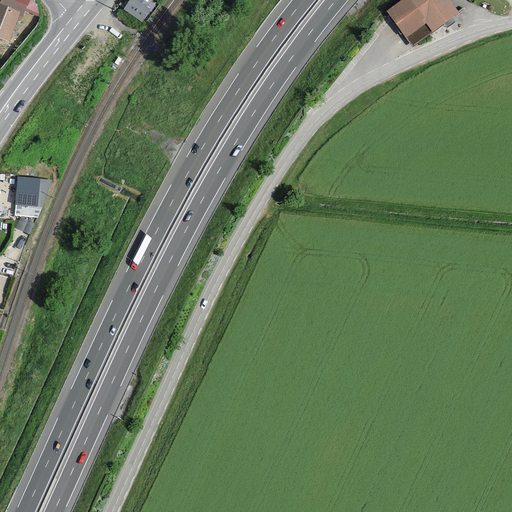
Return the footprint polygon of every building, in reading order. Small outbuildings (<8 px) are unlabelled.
[(5,0),(3,0),(0,8),(0,9),(18,16),(17,20),(21,22),(26,8),(5,0)] [(152,0),(135,0),(132,5),(128,4),(125,6),(128,9),(127,12),(142,23),(151,13),(147,10),(154,1),(152,0)] [(415,46),(435,31),(411,0),(409,0),(391,14),(415,46)] [(411,0),(435,31),(457,15),(445,0),(411,0)] [(17,20),(18,16),(0,9),(0,39),(8,42),(17,20)] [(17,204),(36,206),(39,180),(19,178),(17,204)] [(48,180),(39,180),(36,206),(43,206),(48,180)]
